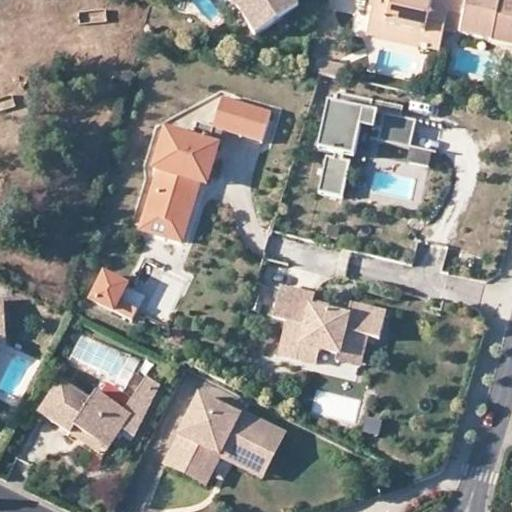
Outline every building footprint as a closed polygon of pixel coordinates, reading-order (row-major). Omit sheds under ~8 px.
[(246,0),(237,6),(236,8),(254,37),(298,9),(292,0),(246,0)] [(373,0),(369,23),(441,40),(443,31),(449,0),(373,0)] [(493,31),(511,35),(511,0),(449,0),(443,31),(492,41),(493,31)] [(439,53),(441,40),(369,23),(366,37),(439,53)] [(511,45),(511,35),(493,31),(492,41),(511,45)] [(349,67),(322,62),(319,74),(346,80),(349,67)] [(320,193),(345,199),(353,162),(343,160),(344,155),(354,157),(361,127),(375,130),(378,112),(371,111),(373,101),(338,93),(336,104),(329,102),(319,150),(336,154),(335,159),(327,157),(320,193)] [(209,128),(264,143),(273,113),(218,98),(210,127),(209,128)] [(411,148),(417,120),(384,114),(379,141),(411,148)] [(442,126),(417,120),(411,148),(437,153),(442,126)] [(209,128),(210,127),(194,122),(189,139),(163,131),(151,171),(156,173),(140,232),(164,239),(175,202),(190,206),(197,182),(188,180),(191,170),(207,174),(215,146),(205,143),(209,128)] [(180,243),(190,206),(175,202),(164,239),(180,243)] [(117,303),(125,286),(104,275),(91,301),(112,312),(117,303)] [(380,341),(387,314),(351,305),(350,313),(348,318),(312,309),(313,304),(315,297),(281,288),(273,320),(287,324),(280,355),(318,365),(321,351),(340,356),(346,332),(368,337),(380,341)] [(0,335),(11,335),(8,299),(0,299),(0,335)] [(130,321),(135,312),(117,303),(112,312),(130,321)] [(313,304),(312,309),(348,318),(350,313),(313,304)] [(360,368),(368,337),(346,332),(340,356),(338,363),(360,368)] [(80,431),(108,451),(112,454),(126,433),(136,419),(128,413),(102,396),(96,404),(67,384),(44,416),(76,438),(80,431)] [(128,413),(136,419),(126,433),(137,440),(160,392),(148,384),(128,413)] [(258,463),(277,426),(245,410),(242,414),(206,395),(174,456),(206,473),(218,452),(229,449),(258,463)] [(369,428),(359,425),(356,435),(366,437),(369,428)] [(289,433),(277,426),(258,463),(229,449),(218,452),(206,473),(174,456),(170,463),(210,485),(225,457),(266,478),(289,433)] [(103,457),(108,451),(80,431),(76,438),(103,457)]
